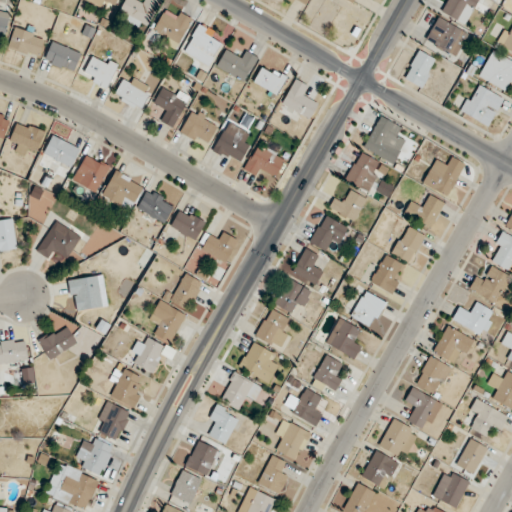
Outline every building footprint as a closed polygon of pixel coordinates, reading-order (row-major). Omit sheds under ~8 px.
[(125,0),(118,16),(146,29),(159,0),(157,0),(144,0),(144,3),(137,0),(125,0)] [(447,0),(441,11),(463,25),(478,0),(447,0)] [(0,34),(6,35),(9,11),(0,10),(0,34)] [(161,13),(153,33),(180,44),(190,17),(175,12),(173,18),(161,13)] [(425,39),(454,57),(468,34),(438,17),(425,39)] [(183,50),(207,65),(223,39),(200,24),(183,50)] [(7,46),(38,59),(46,39),(16,26),(7,46)] [(81,53),(52,41),(44,60),(74,72),(81,53)] [(216,66),(243,82),(257,58),(246,51),(241,58),(226,50),(216,66)] [(420,87),(436,59),(419,50),(403,78),(420,87)] [(507,91),(511,80),(511,60),(492,50),(479,76),(507,91)] [(117,63),(91,53),(83,78),(109,87),(117,63)] [(252,83),(276,96),(287,77),(264,63),(252,83)] [(131,84),(121,79),(113,96),(141,110),(152,87),(134,78),(131,84)] [(303,96),(308,85),(293,79),(282,107),(310,119),(317,102),(303,96)] [(503,99),(476,83),(460,110),(487,126),(503,99)] [(176,128),(191,96),(172,87),(170,90),(162,86),(154,104),(162,108),(157,119),(176,128)] [(205,147),(219,123),(194,108),(180,131),(205,147)] [(11,118),(0,113),(0,138),(3,140),(11,118)] [(397,135),(401,125),(378,115),(363,151),(394,164),(404,139),(397,135)] [(9,140),(23,146),(24,145),(37,151),(46,132),(18,120),(9,140)] [(239,165),(250,145),(243,141),(247,133),(228,122),(213,149),(239,165)] [(80,148),(52,135),(43,154),(71,167),(80,148)] [(261,178),(266,171),(275,177),(286,158),(259,142),(244,168),(261,178)] [(345,179),(367,191),(381,164),(359,152),(345,179)] [(97,192),(110,166),(87,154),(74,180),(97,192)] [(436,159),(422,182),(445,197),(465,165),(450,155),(445,164),(436,159)] [(103,196),(132,209),(143,183),(114,170),(103,196)] [(175,203),(148,188),(137,208),(164,223),(175,203)] [(342,200),(338,196),(329,205),(347,223),(366,202),(352,189),(342,200)] [(405,212),(430,227),(444,203),(428,193),(421,205),(412,200),(405,212)] [(196,240),(206,220),(179,207),(170,227),(196,240)] [(330,243),(336,246),(347,228),(325,215),(309,242),(325,252),(330,243)] [(0,250),(17,248),(13,219),(0,220),(0,250)] [(51,260),(58,251),(66,257),(81,237),(57,220),(37,249),(51,260)] [(391,251),(408,263),(425,237),(408,226),(391,251)] [(229,264),(240,241),(222,231),(218,239),(209,235),(201,250),(229,264)] [(315,285),(323,271),(315,266),(320,257),(305,249),(292,271),(315,285)] [(370,283),(392,294),(405,265),(383,255),(370,283)] [(479,272),(469,288),(497,304),(511,277),(491,266),(486,276),(479,272)] [(170,300),(188,309),(202,283),(185,273),(170,300)] [(68,280),(73,311),(107,306),(103,275),(68,280)] [(296,305),(301,308),(312,291),(289,278),(274,303),(291,313),(296,305)] [(350,316),(370,328),(386,302),(365,290),(350,316)] [(153,334),(170,343),(186,315),(160,300),(149,319),(158,324),(153,334)] [(478,335),(493,312),(475,301),(470,310),(461,304),(452,318),(478,335)] [(282,351),(292,334),(283,329),(289,319),(270,308),(254,335),(282,351)] [(362,341),(355,338),(359,326),(337,317),(326,345),(355,357),(362,341)] [(51,361),(78,342),(65,323),(38,341),(51,361)] [(433,344),(449,364),(471,347),(456,327),(433,344)] [(136,356),(133,359),(149,373),(167,352),(150,336),(143,344),(139,341),(130,351),(136,356)] [(25,338),(0,341),(0,363),(27,360),(25,338)] [(278,367),(270,361),(274,356),(255,341),(238,363),(266,384),(278,367)] [(311,386),(332,394),(345,363),(324,354),(311,386)] [(414,384),(434,395),(450,368),(430,356),(414,384)] [(143,388),(137,385),(141,377),(125,368),(110,395),(133,407),(143,388)] [(243,399),(252,404),(262,388),(235,372),(220,398),(238,409),(243,399)] [(411,410),(406,419),(426,430),(441,404),(412,387),(402,405),(411,410)] [(315,425),(323,410),(316,406),(321,397),(306,388),(300,398),(291,393),(283,407),(315,425)] [(486,436),(490,427),(500,431),(507,414),(475,400),(469,413),(476,416),(471,429),(486,436)] [(95,430),(117,440),(130,412),(108,402),(95,430)] [(208,422),(215,425),(210,436),(226,444),(240,416),(216,404),(208,422)] [(312,433),(282,418),(274,435),(282,439),(274,454),(308,470),(315,456),(304,451),(312,433)] [(398,459),(419,439),(400,418),(379,438),(398,459)] [(81,466),(101,476),(114,446),(96,438),(92,447),(83,443),(76,456),(84,460),(81,466)] [(457,469),(474,475),(485,445),(467,439),(457,469)] [(185,466),(207,476),(219,450),(197,440),(185,466)] [(399,460),(373,450),(362,479),(388,489),(399,460)] [(290,478),(281,469),(285,465),(276,457),(257,478),(275,495),(290,478)] [(52,497),(87,511),(100,479),(65,465),(52,497)] [(433,497),(457,507),(469,480),(445,469),(433,497)] [(190,504),(202,480),(182,470),(170,494),(190,504)] [(364,511),(376,493),(358,482),(341,511),(342,511),(364,511)] [(237,511),(269,511),(276,499),(249,487),(237,511)] [(442,511),(424,502),(419,511),(442,511)] [(184,511),(166,503),(162,511),(184,511)]
